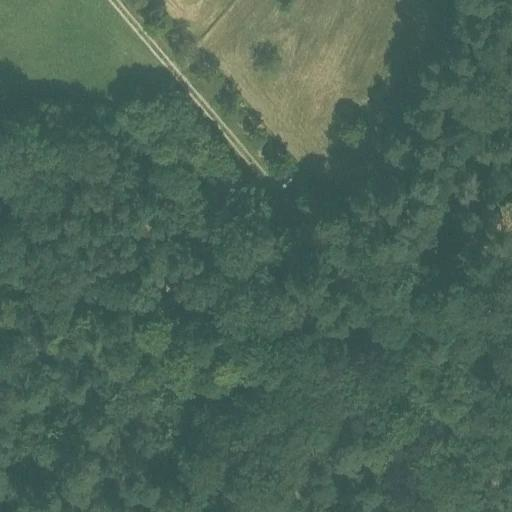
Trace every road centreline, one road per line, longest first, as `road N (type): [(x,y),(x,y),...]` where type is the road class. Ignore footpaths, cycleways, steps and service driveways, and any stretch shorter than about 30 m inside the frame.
road 1 (track): [(0,267),(363,300)]
road 2 (track): [(310,232),(133,0)]
road 3 (track): [(363,300),(495,511)]
